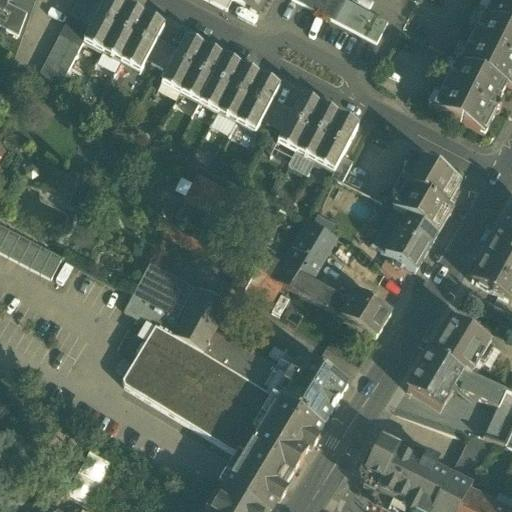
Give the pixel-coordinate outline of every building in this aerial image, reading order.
[(0,0),(0,16),(2,17),(7,8),(11,0),(0,0)] [(102,9),(84,0),(79,0),(75,8),(96,20),(102,9)] [(106,0),(84,0),(102,9),(106,1),(106,0)] [(232,2),(227,0),(201,0),(226,13),(232,2)] [(266,0),(227,0),(232,2),(255,14),(260,5),(263,7),(266,0)] [(319,0),(305,0),(302,8),(312,13),(319,0)] [(332,0),(319,0),(312,13),(323,19),(332,0)] [(338,0),(332,0),(323,19),(333,24),(345,3),(338,0)] [(511,0),(493,0),(490,7),(494,9),(487,22),(511,34),(511,0)] [(125,11),(106,1),(102,9),(96,20),(91,30),(85,41),(83,46),(102,56),(125,11)] [(355,9),(345,3),(333,24),(344,30),(355,9)] [(26,17),(7,8),(2,17),(0,16),(0,31),(18,40),(26,17)] [(96,20),(75,8),(69,19),(91,30),(96,20)] [(366,14),(355,9),(344,30),(355,36),(366,14)] [(125,11),(102,56),(120,65),(144,21),(125,11)] [(376,20),(366,14),(355,36),(365,41),(376,20)] [(91,30),(69,19),(64,29),(85,41),(91,30)] [(387,26),(376,20),(365,41),(376,47),(387,26)] [(144,21),(120,65),(139,75),(146,64),(157,43),(163,31),(144,21)] [(511,34),(487,22),(486,22),(479,35),(475,33),(464,54),(468,56),(462,69),(505,91),(505,92),(511,95),(511,92),(511,34)] [(85,41),(64,29),(58,40),(80,51),(83,46),(85,41)] [(80,51),(58,40),(52,51),(74,62),(80,51)] [(167,75),(161,87),(180,97),(203,52),(184,42),(178,54),(167,75)] [(157,43),(146,64),(156,69),(167,48),(157,43)] [(167,48),(156,69),(167,75),(178,54),(167,48)] [(74,62),(52,51),(47,61),(68,73),(74,62)] [(203,52),(180,97),(198,106),(222,62),(203,52)] [(68,73),(47,61),(41,72),(63,83),(68,73)] [(222,62),(198,106),(217,116),(240,72),(222,62)] [(462,69),(459,68),(452,81),(448,79),(438,100),(441,102),(435,116),(483,140),(495,116),(499,115),(497,107),(505,92),(505,91),(462,69)] [(63,83),(41,72),(35,82),(57,94),(63,83)] [(240,72),(217,116),(235,126),(259,82),(240,72)] [(259,82),(235,126),(255,136),(261,124),(272,103),(278,92),(259,82)] [(282,136),(277,145),(296,155),(319,111),(300,101),(282,136)] [(272,103),(261,124),(271,130),(282,109),(272,103)] [(293,114),(282,109),(271,130),(282,136),(293,114)] [(319,111),(296,155),(314,165),(337,121),(319,111)] [(337,121),(314,165),(333,175),(341,161),(356,131),(337,121)] [(333,175),(330,182),(340,187),(351,166),(341,161),(333,175)] [(426,167),(416,161),(409,173),(404,175),(398,185),(404,189),(390,213),(405,221),(436,239),(451,213),(446,210),(460,186),(434,172),(435,170),(427,165),(426,167)] [(39,193),(67,205),(78,181),(49,169),(39,193)] [(198,183),(187,204),(226,224),(237,203),(198,183)] [(392,215),(380,208),(370,226),(383,233),(392,215)] [(511,211),(500,233),(511,239),(511,211)] [(436,239),(405,221),(384,258),(414,276),(436,239)] [(310,229),(287,268),(311,283),(334,243),(310,229)] [(61,263),(0,230),(0,257),(50,284),(61,263)] [(511,239),(500,233),(478,271),(483,274),(476,288),(511,307),(511,239)] [(189,243),(186,249),(210,262),(214,255),(189,243)] [(267,282),(233,264),(227,275),(237,280),(231,290),(255,304),(267,282)] [(311,283),(287,268),(276,287),(300,301),(309,286),(311,283)] [(134,300),(158,313),(174,283),(150,270),(134,300)] [(197,296),(175,285),(176,284),(174,283),(158,313),(181,325),(182,326),(198,297),(197,296)] [(339,304),(309,286),(300,301),(338,323),(346,311),(339,304)] [(390,318),(348,294),(345,300),(350,304),(346,311),(338,323),(374,344),(390,318)] [(207,301),(198,295),(197,296),(198,297),(182,326),(181,325),(172,341),(202,358),(215,335),(228,312),(207,300),(207,301)] [(158,313),(132,300),(124,316),(172,341),(181,325),(158,313)] [(511,320),(484,306),(478,317),(511,333),(511,320)] [(490,348),(448,323),(428,357),(462,378),(470,381),(490,348)] [(276,405),(197,356),(154,333),(122,386),(123,392),(241,463),(276,405)] [(215,335),(202,358),(273,402),(284,385),(272,377),(275,372),(215,335)] [(462,378),(428,357),(406,393),(440,414),(457,386),(462,378)] [(294,366),(283,359),(275,372),(272,377),(284,385),(295,367),(294,366)] [(346,390),(298,361),(294,366),(295,367),(284,385),(273,402),(273,403),(277,405),(321,432),(346,390)] [(470,381),(462,378),(457,386),(461,389),(460,393),(460,395),(496,412),(503,397),(470,381)] [(511,431),(511,400),(503,397),(496,412),(483,442),(504,450),(511,431)] [(228,484),(223,493),(254,511),(272,511),(273,511),(302,463),(321,432),(277,405),(276,405),(241,463),(228,484)] [(437,464),(426,459),(422,467),(380,447),(364,479),(382,488),(377,499),(403,511),(459,511),(467,497),(468,497),(470,492),(470,491),(448,481),(434,473),(437,464)] [(101,484),(107,461),(87,456),(81,478),(101,484)] [(254,511),(223,493),(216,505),(212,503),(206,511),(254,511)] [(468,497),(467,497),(459,511),(490,511),(492,510),(468,497)]
